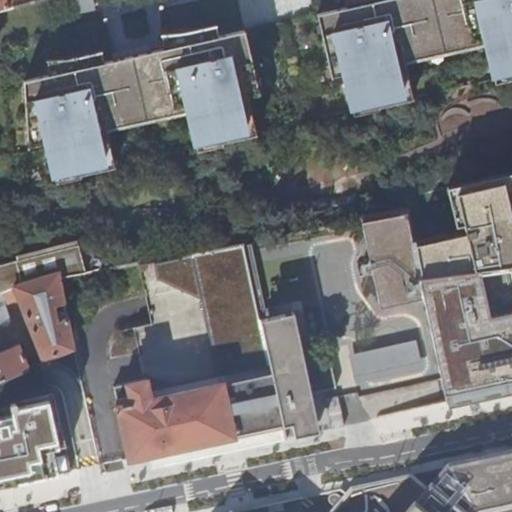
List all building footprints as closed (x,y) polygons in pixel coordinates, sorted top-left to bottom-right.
[(0,0),(0,10),(8,9),(6,0),(0,0)] [(6,0),(8,9),(40,0),(6,0)] [(511,0),(353,0),(354,7),(348,8),(318,15),(331,71),(344,68),(348,84),(345,85),(350,105),(358,103),(360,112),(413,100),(407,70),(404,71),(401,58),(486,39),(489,52),(486,52),(491,73),(500,71),(502,80),(511,77),(511,0)] [(244,91),(258,88),(245,32),(219,38),(217,26),(188,33),(169,35),(170,49),(165,50),(105,64),(102,52),(74,59),(55,61),(56,76),(50,77),(25,83),(28,141),(47,137),(50,152),(47,152),(52,173),(61,171),(63,180),(116,168),(109,139),(106,139),(103,127),(189,107),(192,120),(189,120),(194,141),(202,139),(204,148),(257,136),(250,106),(247,107),(244,91)] [(486,39),(401,58),(404,71),(407,70),(405,64),(485,46),(486,52),(489,52),(486,39)] [(189,107),(103,127),(106,139),(109,139),(107,132),(188,114),(189,120),(192,120),(189,107)] [(295,123),(311,120),(309,110),(293,114),(295,123)] [(421,280),(511,267),(511,174),(457,187),(461,208),(454,210),(458,227),(465,226),(468,236),(443,242),(444,245),(415,252),(421,280)] [(461,208),(457,187),(449,188),(454,210),(461,208)] [(425,301),(421,280),(415,252),(414,250),(414,248),(407,214),(363,223),(382,310),(425,301)] [(414,250),(415,252),(444,245),(443,242),(414,248),(414,250)] [(246,247),(246,245),(191,255),(201,300),(218,375),(220,385),(151,400),(149,390),(148,381),(114,388),(129,460),(161,453),(164,466),(286,440),(283,427),(270,363),(261,321),(259,312),(246,247)] [(264,311),(251,246),(246,247),(259,312),(264,311)] [(201,300),(191,255),(154,263),(157,278),(201,300)] [(0,292),(0,293),(12,288),(22,285),(15,263),(0,267),(0,292)] [(511,267),(421,280),(425,301),(440,374),(447,403),(447,405),(511,391),(511,267)] [(58,274),(22,285),(12,288),(0,293),(4,304),(18,298),(45,362),(74,349),(58,274)] [(0,292),(0,329),(8,327),(10,321),(4,304),(0,293),(0,292)] [(294,439),(316,434),(311,412),(315,411),(311,395),(336,390),(330,360),(305,365),(295,314),(261,321),(283,427),(291,425),(294,439)] [(0,380),(33,367),(23,345),(17,345),(0,352),(0,380)] [(220,385),(218,375),(149,390),(151,400),(220,385)] [(0,487),(71,473),(53,394),(10,404),(10,407),(0,409),(0,487)] [(332,430),(343,428),(337,399),(326,401),(332,430)] [(511,511),(511,454),(449,468),(431,489),(412,476),(353,488),(333,511),(511,511)]
